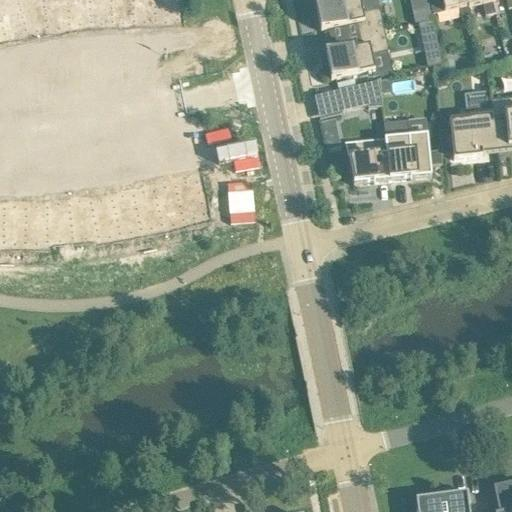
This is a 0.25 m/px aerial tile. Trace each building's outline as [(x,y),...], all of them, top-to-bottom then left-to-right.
[(0,0),(0,22),(3,38),(24,33),(18,0),(0,0)] [(44,0),(18,0),(24,33),(25,35),(50,31),(44,0)] [(70,0),(44,0),(50,31),(74,27),(73,25),(70,0)] [(92,0),(70,0),(73,25),(95,23),(92,0)] [(114,0),(92,0),(95,23),(116,21),(114,0)] [(136,0),(114,0),(116,21),(138,19),(136,0)] [(158,0),(136,0),(138,19),(160,17),(158,0)] [(179,0),(158,0),(160,17),(181,16),(179,0)] [(321,33),(357,26),(359,37),(384,32),(377,0),(353,0),(316,8),(321,33)] [(441,0),(445,15),(459,11),(462,23),(472,20),(469,10),(466,0),(441,0)] [(466,0),(469,10),(483,7),(486,18),(495,16),(493,5),(491,0),(466,0)] [(511,0),(491,0),(493,5),(493,4),(493,3),(505,0),(509,12),(511,10),(511,0)] [(332,82),(375,73),(372,57),(389,54),(384,32),(359,37),(362,49),(326,57),(332,82)] [(136,63),(135,55),(123,55),(124,63),(136,63)] [(148,63),(147,55),(135,55),(136,63),(148,63)] [(80,57),(80,65),(92,64),(92,56),(80,57)] [(104,64),(104,56),(92,56),(92,64),(104,64)] [(188,72),(188,60),(180,60),(180,72),(188,72)] [(25,65),(14,68),(16,75),(27,72),(25,65)] [(2,71),(4,79),(16,75),(14,68),(2,71)] [(59,73),(59,81),(71,81),(71,73),(59,73)] [(41,86),(52,82),(50,75),(39,78),(41,86)] [(338,93),(343,114),(368,108),(368,111),(382,110),(379,83),(338,93)] [(511,100),(490,103),(490,111),(495,156),(511,154),(511,100)] [(467,122),(449,124),(453,162),(482,159),(482,157),(495,156),(490,111),(466,114),(467,122)] [(195,129),(193,117),(185,119),(188,131),(195,129)] [(408,140),(400,141),(386,142),(390,184),(412,181),(412,182),(431,180),(427,138),(408,140)] [(353,184),(353,188),(367,186),(390,184),(386,142),(371,143),(371,144),(363,145),(363,144),(345,146),(349,167),(347,167),(349,184),(353,184)] [(73,157),(72,145),(64,146),(65,158),(73,157)] [(159,153),(157,145),(146,147),(147,155),(159,153)] [(56,146),(57,158),(65,158),(64,146),(56,146)] [(134,150),(136,158),(147,155),(146,147),(134,150)] [(117,162),(115,154),(103,157),(105,165),(117,162)] [(103,157),(92,159),(93,167),(105,165),(103,157)] [(15,174),(27,174),(27,166),(15,166),(15,174)] [(39,175),(39,167),(27,166),(27,174),(39,175)] [(202,180),(180,183),(187,222),(208,218),(202,180)] [(180,183),(159,187),(165,225),(187,222),(180,183)] [(159,187),(138,190),(144,229),(165,225),(159,187)] [(138,190),(116,193),(123,232),(144,229),(138,190)] [(116,193),(95,197),(99,234),(99,236),(123,232),(116,193)] [(95,195),(69,198),(73,236),(99,234),(95,197),(95,195)] [(69,198),(45,200),(46,202),(48,239),(73,236),(69,198)] [(46,202),(24,203),(25,242),(48,241),(48,239),(46,202)] [(24,203),(2,204),(3,243),(25,242),(24,203)] [(511,511),(511,489),(494,493),(498,511),(511,511)] [(464,496),(464,495),(430,499),(430,501),(416,503),(416,511),(469,511),(469,507),(470,507),(468,497),(467,497),(467,496),(464,496)]
